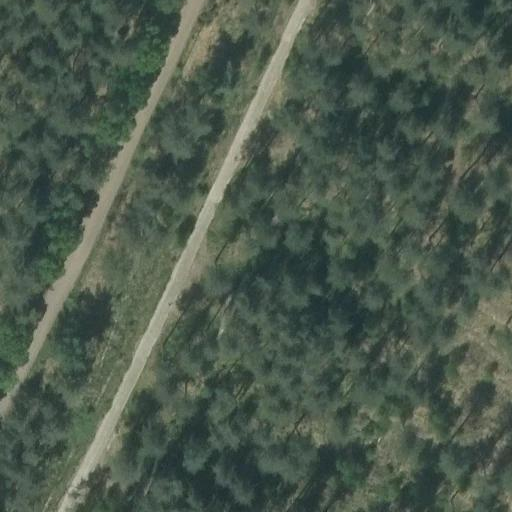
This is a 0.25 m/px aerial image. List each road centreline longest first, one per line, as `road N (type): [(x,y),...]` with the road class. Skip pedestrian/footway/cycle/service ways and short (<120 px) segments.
road 1 (track): [(309,0),(66,511)]
road 2 (track): [(0,405),(191,0)]
